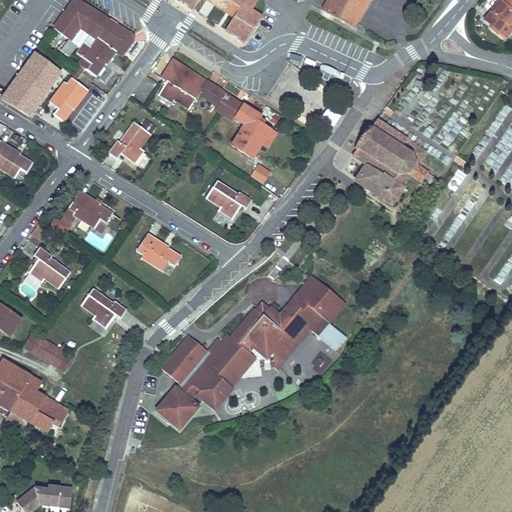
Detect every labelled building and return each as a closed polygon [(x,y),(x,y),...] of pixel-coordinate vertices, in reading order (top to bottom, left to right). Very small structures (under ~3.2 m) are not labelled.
[(125,31),(75,0),(74,0),(54,29),(69,40),(72,42),(70,45),(66,43),(60,51),(68,57),(77,46),(80,48),(76,54),(82,58),(82,59),(87,52),(91,54),(92,53),(95,56),(104,43),(112,49),(125,31)] [(177,0),(182,3),(183,0),(188,0),(190,1),(187,6),(193,10),(199,0),(208,0),(234,17),(225,31),(233,36),(236,31),(240,34),(237,39),(245,43),(262,17),(252,11),(258,0),(177,0)] [(326,0),(321,10),(354,29),(357,23),(338,12),(344,0),(326,0)] [(369,0),(344,0),(338,12),(357,23),(369,0)] [(511,0),(499,0),(484,20),(492,26),(498,31),(497,33),(504,39),(506,37),(511,29),(511,0)] [(132,35),(125,31),(112,49),(104,43),(95,56),(92,53),(91,54),(87,52),(82,59),(82,58),(78,64),(81,66),(72,79),(75,81),(84,69),(96,78),(105,65),(106,66),(117,52),(122,55),(133,40),(134,40),(134,39),(134,38),(134,37),(133,37),(133,36),(132,36),(132,35)] [(126,53),(135,60),(143,48),(134,42),(126,53)] [(62,73),(36,54),(28,64),(32,67),(14,92),(10,90),(3,100),(31,117),(42,101),(33,94),(38,87),(41,89),(44,86),(50,90),(62,73)] [(207,82),(176,62),(171,64),(162,78),(167,81),(159,95),(173,104),(175,101),(189,110),(199,94),(207,82)] [(32,67),(28,64),(10,90),(14,92),(32,67)] [(75,81),(72,79),(67,84),(64,82),(49,103),(57,110),(53,116),(63,123),(72,110),(71,109),(75,105),(77,106),(88,91),(75,81)] [(226,94),(207,82),(199,94),(218,106),(222,99),(226,94)] [(33,94),(42,101),(50,90),(44,86),(41,89),(38,87),(33,94)] [(232,98),(226,94),(222,99),(227,102),(230,101),(232,98)] [(243,105),(232,98),(230,101),(227,102),(222,99),(218,106),(215,110),(233,121),(234,118),(243,105)] [(271,130),(257,122),(261,117),(243,105),(234,118),(245,125),(232,146),(249,157),(259,142),(262,144),(271,130)] [(425,152),(377,120),(372,127),(370,125),(354,149),(356,150),(353,156),(365,164),(403,189),(404,188),(402,187),(410,175),(421,182),(420,184),(430,191),(438,179),(416,165),(425,152)] [(151,135),(134,123),(120,142),(118,141),(109,154),(117,160),(121,155),(133,164),(143,151),(141,149),(151,135)] [(276,133),(271,130),(262,144),(267,147),(276,133)] [(16,151),(0,141),(0,169),(15,179),(21,170),(27,174),(33,164),(20,155),(19,156),(14,153),(16,151)] [(262,144),(259,142),(249,157),(252,159),(262,144)] [(403,189),(365,164),(351,186),(390,212),(404,191),(403,189)] [(269,175),(257,166),(251,175),(264,183),(269,175)] [(246,210),(253,201),(240,192),(238,194),(218,180),(206,197),(221,207),(219,210),(233,219),(241,206),(246,210)] [(98,208),(94,205),(96,202),(79,191),(77,195),(72,203),(61,220),(71,226),(76,217),(95,229),(100,220),(107,224),(113,214),(100,206),(98,208)] [(102,202),(98,199),(96,202),(94,205),(98,208),(100,206),(102,202)] [(69,228),(54,218),(49,226),(64,236),(69,228)] [(107,224),(100,220),(95,229),(101,233),(107,224)] [(128,225),(123,221),(119,229),(124,232),(128,225)] [(167,250),(162,247),(164,245),(148,235),(147,235),(137,252),(143,256),(141,259),(163,273),(168,264),(175,268),(181,258),(168,249),(167,250)] [(71,274),(51,259),(52,258),(39,249),(33,257),(35,259),(38,261),(35,264),(29,273),(30,274),(42,283),(43,283),(45,280),(59,291),(71,274)] [(42,283),(30,274),(25,281),(37,289),(42,283)] [(343,307),(310,281),(278,319),(274,315),(272,318),(269,315),(265,319),(262,316),(256,323),(249,317),(240,328),(242,330),(234,335),(228,342),(222,345),(220,347),(215,343),(204,356),(201,359),(197,356),(200,352),(185,340),(162,369),(175,387),(176,388),(173,392),(172,391),(152,414),(175,434),(194,410),(187,404),(192,398),(210,414),(217,406),(213,403),(232,381),(230,380),(241,367),(243,368),(249,360),(246,357),(249,353),(252,350),(255,353),(257,352),(258,353),(259,352),(262,354),(265,351),(266,352),(267,351),(268,352),(277,342),(283,346),(290,347),(306,334),(308,336),(309,335),(333,355),(344,342),(326,328),(343,307)] [(113,304),(93,289),(81,306),(95,316),(93,319),(106,329),(115,316),(120,320),(126,311),(114,302),(113,304)] [(21,320),(0,305),(0,330),(9,337),(21,320)] [(262,316),(265,319),(269,315),(258,306),(249,317),(256,323),(262,316)] [(73,358),(31,333),(23,347),(65,372),(73,358)] [(263,364),(269,357),(272,372),(275,375),(308,336),(306,334),(290,347),(283,346),(277,342),(268,352),(267,351),(266,352),(265,351),(262,354),(259,352),(258,353),(257,352),(255,353),(252,350),(249,353),(263,364)] [(318,355),(309,365),(320,374),(329,364),(318,355)] [(39,391),(38,390),(42,383),(1,360),(0,362),(0,404),(11,411),(7,418),(20,425),(24,419),(48,433),(54,423),(60,427),(69,411),(51,401),(37,394),(39,391)] [(253,363),(249,360),(243,368),(241,367),(230,380),(232,381),(213,403),(217,406),(253,363)] [(72,489),(48,487),(48,490),(35,489),(17,503),(23,511),(31,511),(40,506),(41,506),(70,509),(72,489)]
